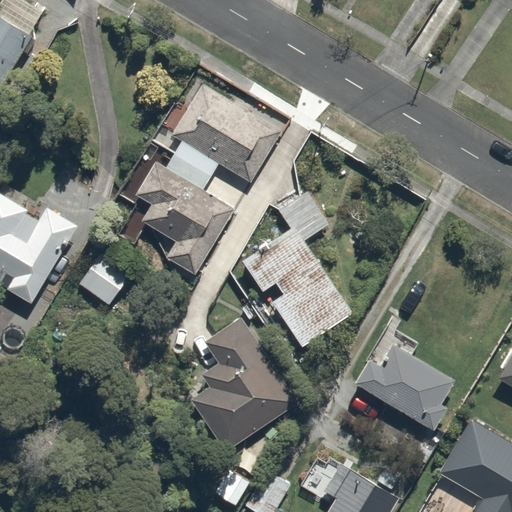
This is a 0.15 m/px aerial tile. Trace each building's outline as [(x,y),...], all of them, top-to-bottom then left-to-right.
[(0,9),(0,85),(33,28),(0,9)] [(201,81),(170,134),(179,140),(220,164),(252,182),(283,129),(201,81)] [(179,140),(162,168),(153,163),(133,197),(147,205),(135,224),(170,245),(164,256),(192,272),(230,208),(203,192),(220,164),(179,140)] [(0,284),(32,303),(77,226),(46,208),(38,222),(25,215),(29,209),(0,192),(0,269),(7,273),(0,284)] [(242,261),(263,292),(275,284),(283,297),(271,305),(300,351),(353,316),(295,226),(242,261)] [(97,245),(75,277),(120,308),(142,275),(97,245)] [(208,386),(194,395),(227,449),(296,406),(241,318),(204,341),(216,361),(199,372),(208,386)] [(373,354),(364,349),(349,373),(430,423),(445,398),(437,393),(451,370),(387,331),(373,354)] [(430,445),(356,403),(346,419),(421,461),(430,445)] [(432,460),(482,489),(468,511),(510,511),(511,509),(511,442),(461,412),(432,460)] [(320,483),(331,490),(317,511),(381,511),(395,490),(349,461),(333,451),(324,466),(310,457),(296,479),(315,491),(320,483)] [(463,511),(468,505),(427,481),(408,511),(463,511)]
